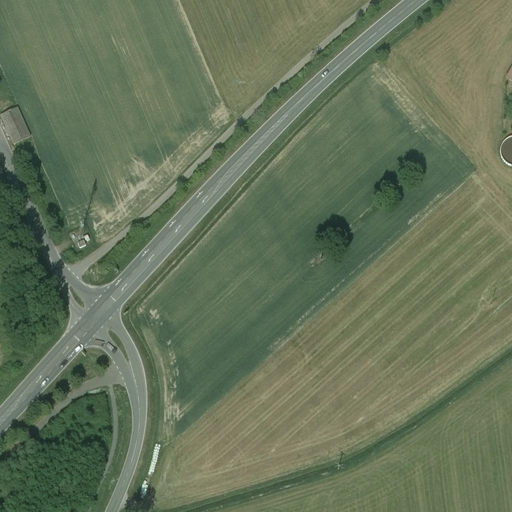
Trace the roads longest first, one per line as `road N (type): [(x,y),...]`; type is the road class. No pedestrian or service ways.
road 1 (primary): [(416,0),(314,87),(96,317)]
road 2 (tertiary): [(111,511),(135,445),(138,401),(129,364),(96,317)]
road 3 (unclassified): [(96,317),(63,278),(0,141)]
road 4 (primary): [(96,317),(0,423)]
